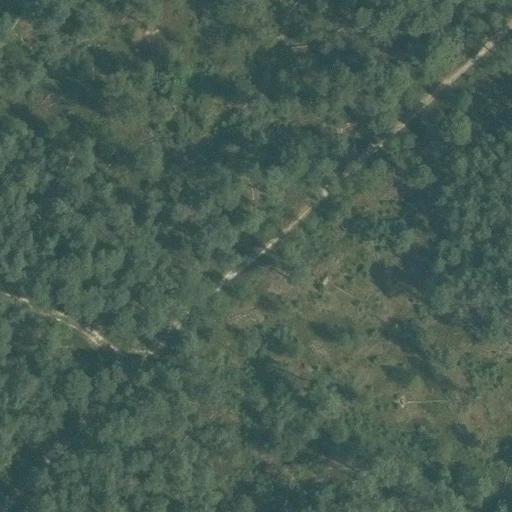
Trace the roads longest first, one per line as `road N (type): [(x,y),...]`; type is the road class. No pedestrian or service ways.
road 1 (track): [(0,505),(137,358)]
road 2 (track): [(0,301),(137,358)]
